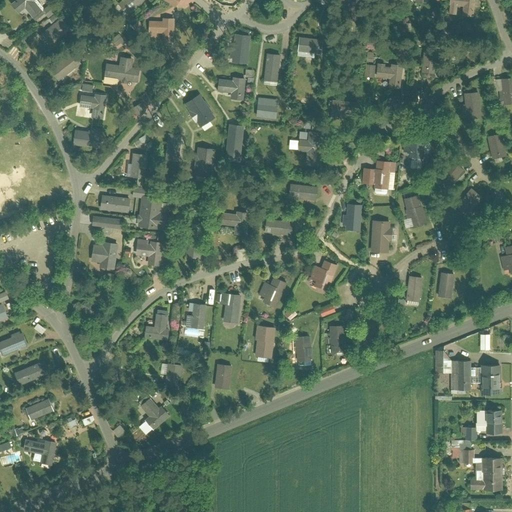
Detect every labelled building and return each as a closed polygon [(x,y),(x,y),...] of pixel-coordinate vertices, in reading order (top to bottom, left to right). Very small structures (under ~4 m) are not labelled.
[(37,0),(17,0),(11,5),(19,15),(26,10),(34,20),(43,12),(35,2),(37,0)] [(142,0),(118,0),(118,1),(127,12),(142,0)] [(356,0),(344,0),(342,17),(355,19),(356,0)] [(470,0),(444,0),(443,16),(468,19),(470,0)] [(40,33),(49,47),(71,32),(63,19),(40,33)] [(167,37),(165,21),(143,23),(145,39),(167,37)] [(236,35),(232,62),(247,64),(251,37),(236,35)] [(296,52),(321,54),(322,40),(297,38),(296,52)] [(435,49),(425,48),(423,61),(431,62),(431,67),(447,70),(451,49),(435,46),(435,49)] [(73,53),(52,69),(61,80),(82,64),(73,53)] [(277,84),(280,57),(265,55),(262,82),(277,84)] [(121,65),(108,63),(105,78),(139,83),(141,68),(132,66),(133,58),(122,57),(121,65)] [(387,65),(377,64),(375,77),(384,78),(383,83),(400,86),(404,65),(387,62),(387,65)] [(5,71),(0,76),(0,88),(14,101),(24,89),(5,71)] [(244,99),(246,79),(231,78),(229,97),(244,99)] [(511,78),(493,80),(494,92),(498,92),(499,106),(511,105),(511,78)] [(107,96),(83,92),(81,106),(93,108),(92,116),(104,118),(107,96)] [(480,93),(461,95),(464,120),(482,118),(480,93)] [(277,98),(258,97),(257,117),(275,118),(277,98)] [(212,115),(202,99),(189,107),(199,123),(212,115)] [(352,117),(354,102),(331,99),(329,114),(352,117)] [(244,128),(230,126),(227,156),(240,158),(244,128)] [(91,131),(80,129),(77,145),(100,148),(103,130),(92,128),(91,131)] [(300,163),(318,165),(321,133),(303,132),(302,144),(299,143),(297,156),(301,157),(300,163)] [(179,162),(182,135),(167,133),(164,161),(179,162)] [(422,135),(407,134),(405,156),(420,158),(422,135)] [(502,134),(486,137),(490,160),(506,157),(502,134)] [(210,178),(213,151),(198,149),(195,176),(210,178)] [(146,156),(133,155),(130,177),(144,178),(146,156)] [(463,169),(452,159),(437,176),(448,186),(463,169)] [(391,168),(376,167),(373,189),(389,191),(391,168)] [(287,200),(314,202),(315,186),(288,184),(287,200)] [(483,195),(472,185),(457,202),(468,212),(483,195)] [(140,201),(128,199),(126,213),(140,215),(138,226),(157,228),(157,223),(165,224),(167,213),(160,212),(162,197),(141,194),(140,201)] [(418,196),(404,200),(410,222),(425,218),(418,196)] [(122,201),(95,199),(94,215),(121,218),(122,201)] [(364,203),(346,202),(344,228),(362,229),(364,203)] [(248,237),(251,214),(238,213),(237,217),(224,215),(222,228),(236,230),(235,235),(248,237)] [(292,220),(267,219),(266,235),(291,237),(292,220)] [(390,222),(372,221),(370,252),(388,253),(389,242),(392,242),(393,229),(390,229),(390,222)] [(114,224),(83,222),(82,231),(113,234),(114,224)] [(189,234),(186,259),(203,261),(205,236),(189,234)] [(162,265),(165,242),(152,240),(151,245),(138,243),(136,255),(150,257),(149,263),(162,265)] [(114,272),(120,244),(106,241),(105,248),(95,246),(93,259),(102,261),(100,269),(114,272)] [(510,250),(500,251),(503,264),(511,263),(511,266),(511,246),(509,247),(510,250)] [(328,292),(339,266),(323,259),(311,285),(328,292)] [(459,266),(442,265),(440,288),(456,290),(459,266)] [(423,278),(407,276),(405,300),(421,302),(423,278)] [(279,306),(290,283),(277,277),(274,286),(266,283),(261,294),(265,296),(264,299),(279,306)] [(240,297),(219,295),(218,307),(227,308),(226,318),(238,319),(240,297)] [(209,305),(194,302),(190,328),(204,330),(209,305)] [(377,310),(361,308),(358,332),(374,333),(377,310)] [(171,317),(158,315),(156,326),(146,324),(144,337),(170,342),(172,329),(169,328),(171,317)] [(39,323),(36,328),(45,332),(47,327),(39,323)] [(345,325),(328,326),(329,352),(347,351),(345,325)] [(275,329),(257,327),(253,357),(271,359),(275,329)] [(28,346),(24,332),(0,340),(0,342),(4,354),(28,346)] [(489,333),(480,333),(480,347),(489,348),(489,333)] [(310,337),(294,337),(295,362),(311,362),(310,337)] [(443,373),(453,372),(453,360),(443,360),(443,373)] [(470,360),(453,360),(453,372),(453,388),(470,388),(470,360)] [(45,374),(40,362),(15,372),(21,385),(45,374)] [(185,365),(167,362),(164,381),(183,384),(185,365)] [(500,364),(481,364),(481,392),(501,391),(500,364)] [(231,367),(216,365),(214,388),(229,390),(231,367)] [(50,399),(28,408),(33,420),(55,411),(50,399)] [(154,402),(144,411),(150,417),(147,419),(155,429),(170,415),(162,405),(159,407),(154,402)] [(82,420),(95,415),(92,407),(79,412),(82,420)] [(502,409),(484,409),(484,431),(502,431),(502,409)] [(478,426),(466,426),(466,438),(478,437),(478,426)] [(51,466),(56,442),(46,439),(44,446),(36,444),(34,453),(43,455),(41,463),(51,466)] [(474,449),(465,449),(465,461),(474,461),(474,449)] [(3,463),(21,461),(20,454),(2,456),(3,463)] [(502,456),(482,456),(482,479),(482,488),(502,488),(502,456)] [(482,479),(469,479),(470,488),(482,488),(482,479)]
